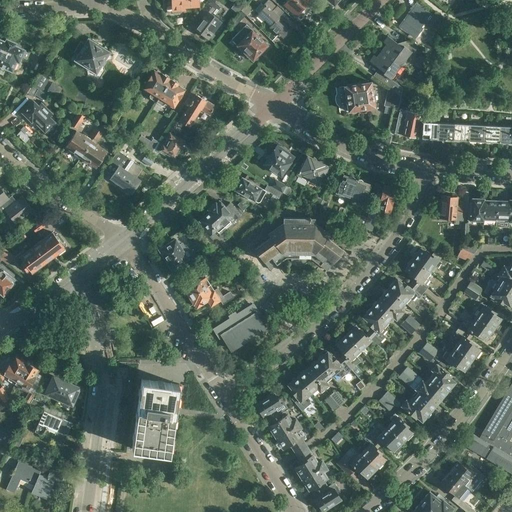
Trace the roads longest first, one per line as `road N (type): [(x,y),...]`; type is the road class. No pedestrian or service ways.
road 1 (residential): [(429,172),(415,212),(368,272),(291,349),(225,396)]
road 2 (residential): [(87,511),(103,387),(78,278)]
road 3 (residential): [(363,511),(434,448),(511,342)]
road 4 (residential): [(124,241),(272,102)]
road 5 (residential): [(225,396),(124,241)]
road 6 (residential): [(272,102),(295,122),(429,172)]
road 7 (residential): [(124,241),(51,189),(0,136)]
road 8 (residential): [(272,102),(379,0)]
road 9 (residential): [(154,28),(272,102)]
road 10 (residential): [(300,511),(225,396)]
